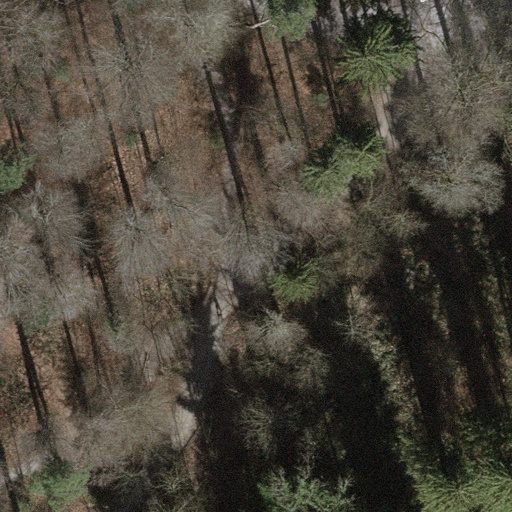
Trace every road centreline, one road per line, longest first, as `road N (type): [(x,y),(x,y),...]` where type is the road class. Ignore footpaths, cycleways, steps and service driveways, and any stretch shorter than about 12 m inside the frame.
road 1 (track): [(427,20),(402,98),(369,148),(222,300)]
road 2 (track): [(222,300),(189,400),(118,511)]
road 3 (track): [(287,0),(427,20)]
